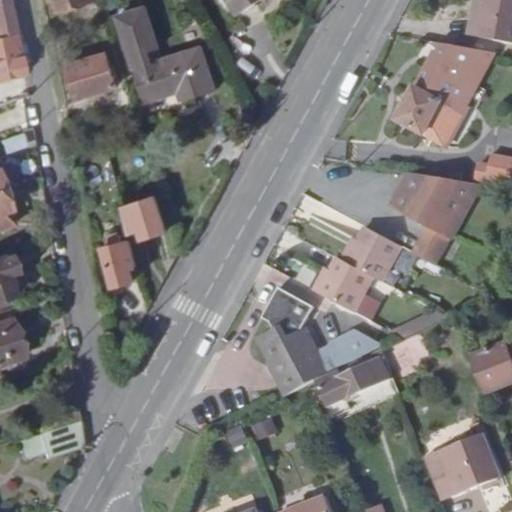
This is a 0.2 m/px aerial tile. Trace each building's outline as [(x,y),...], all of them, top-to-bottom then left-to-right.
[(0,0),(0,82),(30,75),(11,0),(0,0)] [(478,34),(485,0),(474,0),(467,32),(478,34)] [(511,0),(485,0),(478,34),(511,41),(511,0)] [(153,49),(161,45),(144,6),(117,18),(151,99),(184,86),(189,97),(221,83),(202,41),(157,59),(153,49)] [(495,50),(440,40),(396,116),(443,142),(495,50)] [(77,91),(114,83),(106,50),(71,59),(77,91)] [(136,125),(142,123),(136,104),(124,107),(128,122),(135,121),(136,125)] [(2,151),(23,147),(20,134),(0,137),(2,151)] [(511,180),(511,152),(491,149),(486,176),(511,180)] [(0,183),(9,181),(0,153),(0,183)] [(445,237),(477,180),(407,168),(386,204),(422,224),(407,250),(431,263),(445,237)] [(0,183),(0,189),(10,186),(9,181),(0,183)] [(10,186),(0,189),(0,234),(2,233),(0,227),(0,226),(21,220),(10,186)] [(132,223),(133,227),(145,225),(146,233),(166,228),(157,195),(127,202),(132,223)] [(123,225),(124,229),(126,238),(135,236),(133,227),(132,223),(123,225)] [(348,262),(377,277),(385,281),(404,248),(369,228),(361,240),(348,262)] [(143,266),(135,236),(126,238),(124,229),(112,232),(114,241),(108,243),(118,282),(138,277),(136,267),(143,266)] [(344,260),(348,262),(361,240),(356,237),(344,260)] [(16,283),(22,281),(13,249),(0,253),(0,300),(11,297),(9,291),(18,289),(16,283)] [(357,314),(377,277),(348,262),(344,260),(341,258),(334,271),(321,293),(357,314)] [(321,293),(334,271),(327,267),(315,289),(321,293)] [(320,381),(381,351),(378,345),(358,333),(335,343),(336,348),(323,354),(310,326),(319,308),(285,289),(269,318),(277,322),(278,330),(260,338),(271,361),(287,396),(320,381)] [(481,303),(457,315),(466,340),(490,330),(481,303)] [(0,362),(23,355),(12,319),(0,322),(0,362)] [(415,337),(387,347),(398,375),(417,368),(413,356),(421,353),(415,337)] [(511,355),(510,350),(479,361),(491,394),(511,386),(511,355)] [(384,361),(367,367),(375,390),(393,383),(384,361)] [(367,367),(321,384),(330,406),(375,390),(367,367)] [(51,408),(55,426),(82,417),(79,399),(51,408)] [(49,457),(80,447),(85,438),(82,417),(55,426),(18,438),(24,457),(47,449),(49,457)] [(270,417),(249,425),(256,440),(276,431),(270,417)] [(230,447),(245,443),(239,425),(224,430),(230,447)] [(501,475),(485,431),(449,445),(436,450),(453,494),(466,489),(501,475)] [(436,450),(424,454),(441,498),(453,494),(436,450)] [(334,511),(327,494),(281,511),(334,511)]
